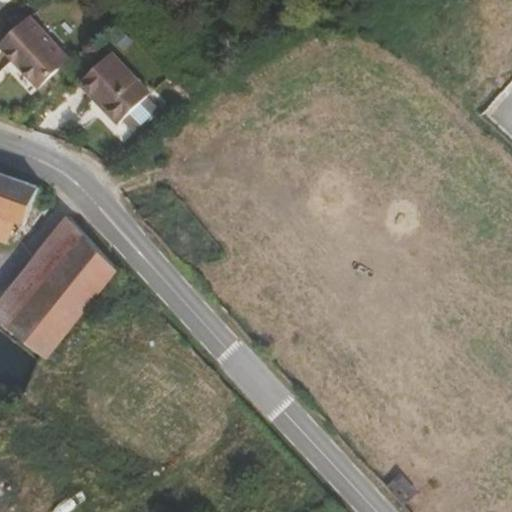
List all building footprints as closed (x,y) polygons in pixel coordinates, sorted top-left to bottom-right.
[(88,47),(49,5),(8,47),(47,86),(88,47)] [(158,92),(118,51),(87,81),(126,123),(128,121),(157,95),(158,92)] [(163,114),(170,107),(170,105),(164,99),(161,99),(157,95),(128,121),(135,128),(134,129),(141,136),(148,129),(149,126),(160,114),(163,114)] [(49,193),(0,172),(0,212),(32,225),(35,219),(41,222),(53,207),(49,193)] [(0,234),(24,244),(32,225),(0,212),(0,234)] [(0,318),(19,333),(97,240),(80,222),(77,221),(0,315),(0,318)] [(56,361),(128,273),(97,240),(19,333),(56,361)]
